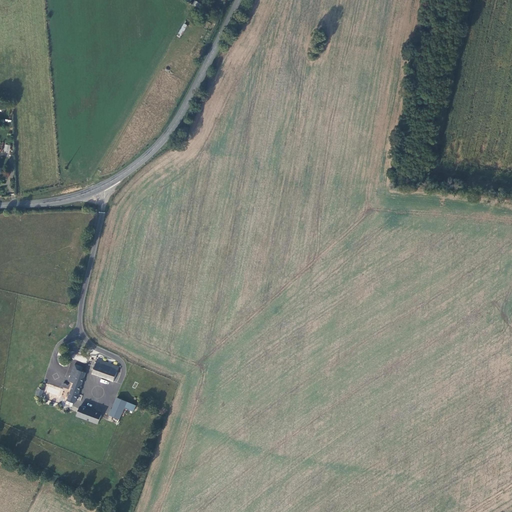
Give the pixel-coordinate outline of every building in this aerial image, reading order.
[(181,38),(187,25),(183,23),(177,36),(181,38)] [(93,373),(114,381),(119,367),(99,359),(93,373)] [(83,367),(80,366),(75,378),(74,382),(67,404),(73,406),(74,403),(76,403),(86,372),(82,371),(83,367)] [(118,425),(127,428),(137,406),(118,398),(111,415),(120,419),(118,425)] [(82,406),(78,415),(99,424),(103,414),(82,406)]
